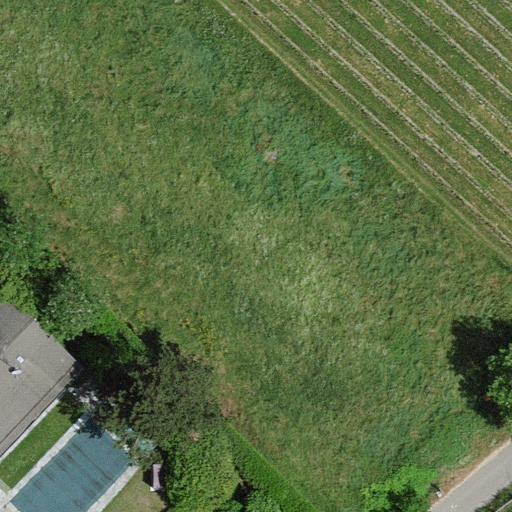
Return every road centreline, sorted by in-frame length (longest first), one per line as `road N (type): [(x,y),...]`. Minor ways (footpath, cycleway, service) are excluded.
road 1 (motorway): [(134,0),(378,356),(496,511)]
road 2 (motorway): [(511,119),(439,0)]
